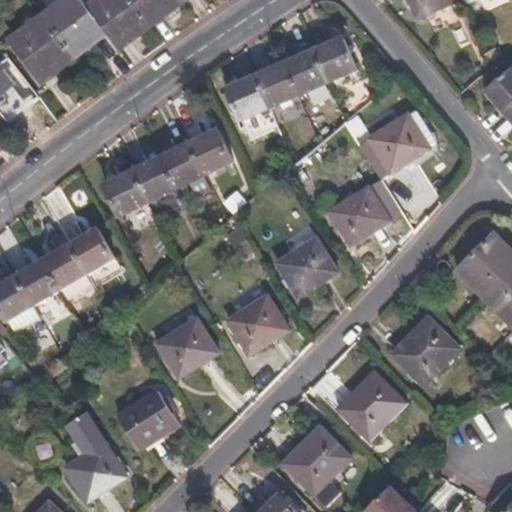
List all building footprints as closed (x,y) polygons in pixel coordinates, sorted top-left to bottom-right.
[(70,0),(45,19),(76,60),(88,52),(86,49),(106,34),(89,11),(80,0),(70,0)] [(106,34),(117,49),(139,33),(142,38),(153,30),(150,25),(131,0),(103,0),(89,11),(106,34)] [(174,15),(185,6),(182,2),(180,0),(131,0),(150,25),(171,10),(174,15)] [(411,0),(419,19),(462,1),(461,0),(411,0)] [(64,69),(76,60),(45,19),(14,42),(42,81),(62,66),(64,69)] [(315,54),(329,86),(359,73),(345,41),(315,54)] [(300,99),(329,86),(315,54),(286,66),(300,99)] [(300,99),(286,66),(257,78),(271,112),(300,99)] [(0,97),(12,87),(0,71),(0,97)] [(511,72),(487,93),(508,117),(511,113),(511,72)] [(271,112),(257,78),(229,90),(243,124),(271,112)] [(371,140),(392,175),(431,151),(410,116),(371,140)] [(220,133),(191,147),(206,179),(235,165),(220,133)] [(206,179),(191,147),(163,161),(177,192),(206,179)] [(134,174),(149,206),(177,192),(163,161),(134,174)] [(121,219),(149,206),(134,174),(106,187),(121,219)] [(371,191),(332,215),(353,248),(391,224),(371,191)] [(99,232),(72,248),(89,276),(116,260),(99,232)] [(489,302),(511,279),(511,257),(505,250),(507,248),(497,237),(460,274),(489,302)] [(319,241),(279,265),(301,299),(340,275),(319,241)] [(89,276),(72,248),(44,264),(62,293),(89,276)] [(62,293),(44,264),(18,279),(35,308),(62,293)] [(35,308),(18,279),(0,289),(0,308),(9,324),(11,322),(35,308)] [(511,324),(511,279),(489,302),(511,324)] [(269,299),(230,323),(251,357),(289,332),(269,299)] [(35,308),(11,322),(19,334),(43,321),(35,308)] [(199,320),(159,345),(180,379),(219,355),(199,320)] [(431,320),(395,356),(426,389),(462,352),(431,320)] [(407,406),(376,375),(341,410),(372,442),(407,406)] [(160,393),(120,417),(142,452),(181,428),(160,393)] [(87,457),(106,444),(87,415),(66,428),(87,457)] [(322,429),(287,466),(318,496),(354,461),(322,429)] [(87,457),(67,469),(89,503),(128,478),(106,444),(87,457)] [(417,511),(395,491),(374,511),(417,511)] [(296,511),(282,497),(266,511),(296,511)] [(40,511),(60,511),(50,502),(40,511)]
